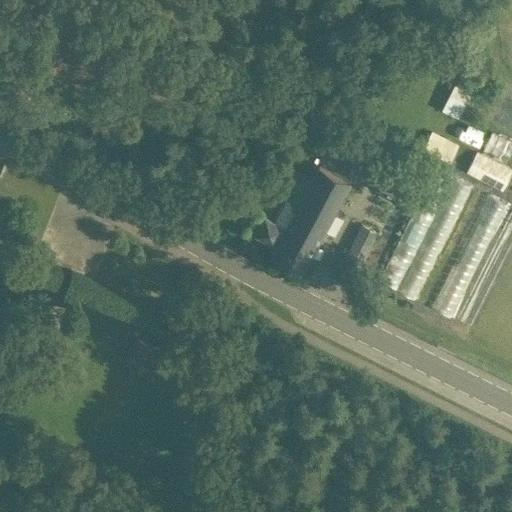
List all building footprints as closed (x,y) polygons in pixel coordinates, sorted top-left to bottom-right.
[(455,80),(442,108),(459,117),(467,100),(474,104),(480,93),(455,80)] [(302,272),(310,255),(350,179),(370,141),(340,126),(320,163),(313,176),(295,167),(279,196),(285,199),(274,220),(265,215),(256,233),(273,242),(274,240),(277,242),(270,255),(302,272)] [(432,129),(424,146),(450,160),(459,143),(432,129)] [(511,140),(490,130),(482,149),(506,160),(511,147),(511,140)] [(511,168),(477,150),(467,170),(503,189),(511,171),(511,168)] [(343,262),(344,262),(358,269),(378,230),(364,223),(343,262)] [(0,282),(16,288),(24,268),(6,260),(0,275),(0,282)] [(136,336),(127,352),(154,368),(163,352),(136,336)] [(22,375),(23,360),(10,359),(10,374),(22,375)]
